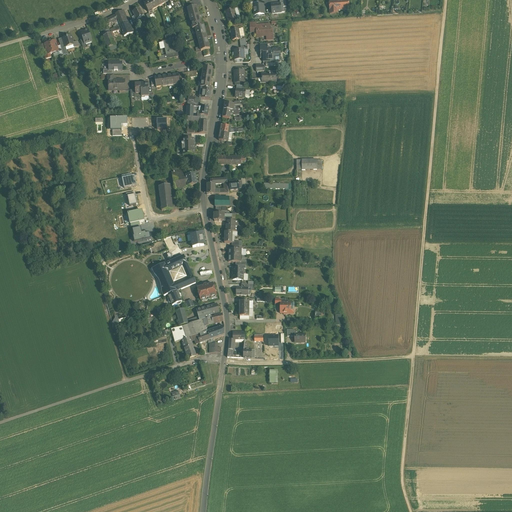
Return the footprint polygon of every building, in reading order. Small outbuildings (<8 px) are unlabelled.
[(151,0),(144,4),(148,13),(169,1),(168,0),(151,0)] [(337,2),(329,3),(330,14),(338,13),(338,10),(337,10),(337,2)] [(349,2),(337,2),(337,10),(338,10),(349,9),(349,2)] [(280,4),(271,5),(272,14),(284,12),(283,7),(283,4),(280,4)] [(263,5),(253,6),(254,15),(264,14),(263,5)] [(189,9),(187,9),(193,29),(195,28),(202,27),(196,7),(194,7),(189,9)] [(139,8),(132,12),(135,16),(137,20),(143,16),(139,8)] [(234,9),(226,12),(229,22),(234,21),(241,19),(237,8),(234,9)] [(123,11),(116,14),(120,25),(128,21),(123,11)] [(128,21),(120,25),(123,32),(122,32),(124,36),(133,33),(128,21)] [(270,25),(256,25),(253,26),(253,30),(257,30),(257,31),(256,31),(256,38),(261,38),(261,33),(266,33),(266,40),(273,40),(273,33),(271,33),(270,25)] [(106,27),(101,29),(104,36),(111,34),(109,26),(106,27)] [(202,27),(195,28),(201,51),(209,49),(210,49),(204,26),(202,27)] [(238,29),(231,31),(233,41),(240,39),(240,37),(243,36),(242,29),(238,30),(238,29)] [(88,30),(81,32),(83,39),(85,44),(85,43),(92,41),(88,30)] [(111,34),(104,36),(108,48),(115,45),(112,36),(111,34)] [(169,36),(165,36),(166,41),(163,42),(162,42),(159,43),(161,48),(162,48),(165,49),(166,55),(159,57),(160,61),(173,58),(172,55),(176,54),(176,53),(173,41),(176,40),(175,34),(169,36)] [(71,35),(62,38),(65,47),(66,48),(74,45),(74,43),(71,35)] [(59,52),(55,41),(50,42),(53,53),(59,52)] [(50,42),(44,44),(46,50),(43,51),(45,59),(51,57),(50,54),(53,53),(50,42)] [(268,47),(260,47),(260,58),(263,58),(263,62),(274,62),(274,61),(274,56),(280,56),(280,48),(274,48),(272,51),(271,50),(268,50),(268,47)] [(240,50),(234,50),(234,60),(242,60),(244,60),(244,54),(244,50),(240,50)] [(122,63),(109,63),(109,70),(109,71),(112,71),(123,71),(122,63)] [(213,68),(204,67),(200,88),(203,88),(210,89),(213,68)] [(236,71),(234,71),(235,81),(244,81),(244,71),(242,71),(236,71)] [(276,74),(262,75),(262,82),(276,82),(276,74)] [(179,75),(155,78),(156,87),(180,84),(179,75)] [(125,91),(125,81),(114,81),(109,81),(109,82),(109,83),(109,90),(119,90),(120,91),(125,91)] [(148,84),(141,84),(141,94),(141,97),(149,97),(149,93),(148,86),(148,84)] [(210,89),(203,88),(201,99),(210,100),(212,89),(210,89)] [(236,90),(235,97),(245,98),(246,91),(242,90),(236,90)] [(209,109),(201,108),(201,113),(200,115),(201,115),(208,116),(209,109)] [(231,111),(224,110),(223,118),(230,119),(230,114),(231,111)] [(112,131),(121,131),(121,126),(128,125),(128,117),(110,118),(111,131),(112,131)] [(197,118),(192,118),(191,122),(198,123),(198,124),(198,126),(198,127),(200,127),(200,122),(201,122),(201,118),(197,118)] [(167,119),(156,119),(157,131),(168,131),(167,119)] [(230,127),(221,126),(220,133),(229,134),(230,132),(230,127)] [(229,134),(220,133),(219,141),(227,142),(228,142),(229,134)] [(186,140),(183,140),(184,145),(182,145),(182,146),(183,146),(183,156),(195,155),(195,147),(196,147),(195,140),(192,140),(186,140)] [(317,160),(302,161),(302,170),(317,170),(317,160)] [(184,176),(184,177),(186,187),(197,185),(196,180),(195,174),(189,176),(184,176)] [(131,177),(122,179),(124,189),(136,186),(134,177),(131,177)] [(184,177),(173,179),(175,189),(186,187),(184,177)] [(227,179),(210,180),(210,185),(215,185),(224,184),(225,191),(215,191),(215,195),(229,194),(227,179)] [(241,181),(229,183),(230,191),(242,189),(244,189),(243,186),(242,186),(241,181)] [(215,191),(215,185),(210,185),(207,185),(207,195),(215,195),(215,191)] [(170,190),(164,191),(164,187),(159,187),(160,197),(160,199),(161,208),(162,211),(173,210),(170,190)] [(135,195),(128,197),(130,206),(137,205),(135,195)] [(178,199),(179,208),(193,206),(191,197),(178,199)] [(229,199),(215,198),(215,207),(216,207),(222,207),(230,207),(229,199)] [(128,214),(130,224),(145,221),(142,210),(128,214)] [(231,215),(224,214),(224,218),(232,218),(232,222),(233,222),(233,220),(235,220),(235,213),(232,213),(231,215)] [(169,233),(196,228),(194,216),(179,218),(179,220),(167,222),(169,233)] [(232,222),(229,222),(229,225),(228,225),(228,226),(227,226),(226,227),(226,232),(232,233),(238,233),(239,222),(233,222),(232,222)] [(135,242),(150,239),(149,233),(146,234),(145,233),(142,233),(141,228),(133,229),(134,237),(135,242)] [(191,235),(193,248),(204,246),(202,234),(194,235),(191,235)] [(170,253),(164,255),(168,263),(173,261),(170,253)] [(168,263),(165,264),(168,272),(183,266),(187,264),(184,256),(173,261),(168,263)] [(168,272),(165,264),(153,270),(154,274),(156,276),(158,278),(160,283),(162,288),(162,293),(164,297),(168,295),(176,291),(173,284),(168,272)] [(188,278),(173,284),(176,291),(177,291),(195,283),(187,264),(183,266),(188,278)] [(235,269),(233,269),(233,280),(243,280),(243,269),(235,269)] [(213,284),(207,286),(206,285),(204,285),(203,286),(204,287),(197,289),(198,293),(197,293),(198,297),(200,297),(201,301),(207,300),(206,299),(210,297),(211,298),(216,297),(215,292),(216,292),(215,288),(214,289),(213,284)] [(248,288),(241,288),(236,288),(236,296),(248,296),(248,288)] [(176,291),(168,295),(169,297),(168,299),(169,303),(172,304),(172,306),(177,304),(177,305),(179,305),(181,304),(181,303),(181,302),(182,302),(180,297),(182,297),(181,293),(179,294),(177,291),(176,291)] [(188,309),(194,307),(191,300),(185,302),(188,309)] [(281,303),(281,306),(281,307),(281,308),(281,309),(280,314),(284,314),(285,315),(286,315),(287,314),(287,311),(290,311),(294,311),(294,303),(290,303),(281,303)] [(217,305),(205,308),(208,316),(219,313),(217,305)] [(197,312),(198,318),(187,322),(188,324),(188,325),(200,321),(206,319),(207,319),(209,319),(208,316),(205,308),(198,310),(197,310),(197,311),(197,312)] [(184,310),(176,312),(180,326),(188,324),(187,322),(184,310)] [(209,319),(207,319),(206,319),(200,321),(202,325),(204,325),(204,326),(206,327),(213,325),(213,323),(223,321),(223,314),(215,316),(215,317),(212,318),(209,319)] [(202,325),(200,321),(188,325),(183,327),(187,339),(197,335),(200,334),(204,333),(202,325)] [(183,327),(171,329),(175,343),(182,341),(187,339),(183,327)] [(224,327),(214,330),(217,338),(224,335),(224,327)] [(214,330),(207,332),(210,340),(215,338),(217,338),(214,330)] [(204,333),(200,334),(197,335),(198,339),(200,344),(210,340),(207,332),(204,333)] [(245,332),(233,333),(233,340),(233,341),(234,341),(243,341),(245,340),(245,332)] [(197,335),(187,339),(182,341),(183,344),(183,345),(184,346),(185,349),(188,359),(196,356),(193,346),(191,342),(195,341),(196,345),(200,344),(198,339),(197,335)] [(298,335),(294,335),(294,337),(295,343),(300,342),(300,344),(306,344),(306,339),(306,335),(298,335)] [(278,336),(268,336),(269,347),(279,347),(278,336)] [(215,341),(211,343),(211,344),(209,344),(209,354),(221,354),(221,349),(215,349),(215,341)] [(247,351),(244,350),(243,352),(243,359),(251,359),(252,351),(247,351)] [(278,371),(270,371),(270,384),(278,384),(278,371)] [(179,391),(173,393),(175,400),(181,398),(179,391)]
